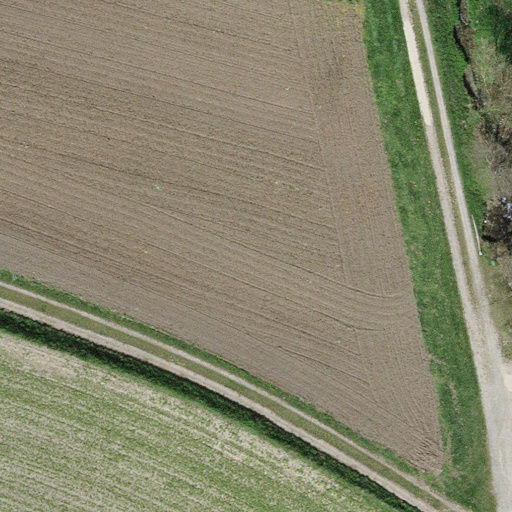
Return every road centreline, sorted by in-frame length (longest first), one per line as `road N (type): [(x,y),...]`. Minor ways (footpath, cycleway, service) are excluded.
road 1 (track): [(0,304),(193,373),(440,511)]
road 2 (track): [(511,457),(406,0)]
